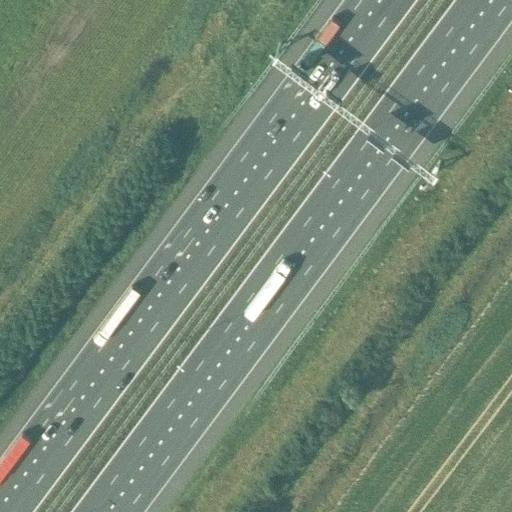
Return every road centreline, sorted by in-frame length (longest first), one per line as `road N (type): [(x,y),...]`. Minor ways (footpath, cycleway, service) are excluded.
road 1 (motorway): [(108,511),(491,0)]
road 2 (motorway): [(381,0),(0,509)]
